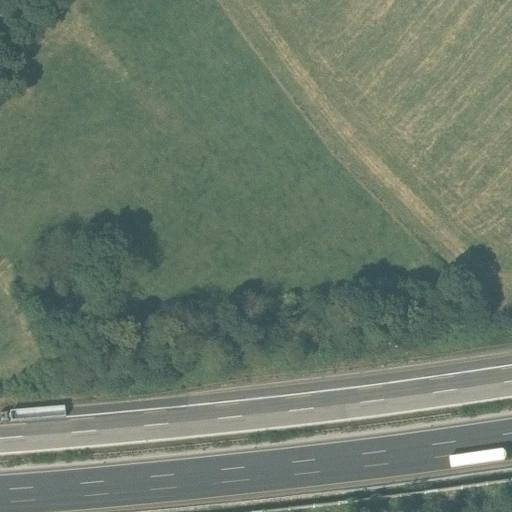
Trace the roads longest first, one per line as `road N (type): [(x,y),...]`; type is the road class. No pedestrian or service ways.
road 1 (motorway): [(0,492),(511,435)]
road 2 (motorway): [(511,382),(0,439)]
